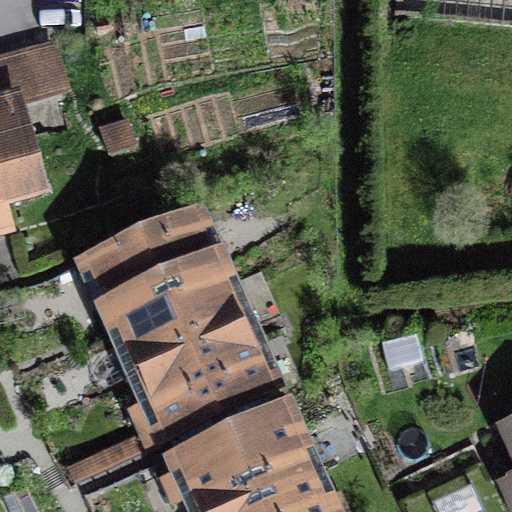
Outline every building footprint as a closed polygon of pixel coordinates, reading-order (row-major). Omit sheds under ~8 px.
[(12,107),(0,110),(0,201),(36,192),(12,107)] [(215,272),(195,227),(93,273),(114,318),(215,272)] [(215,272),(114,318),(141,377),(242,332),(215,272)] [(270,392),(242,332),(141,377),(169,438),(270,392)] [(227,511),(307,476),(281,417),(180,463),(202,511),(227,511)] [(511,505),(511,427),(504,432),(511,448),(511,480),(502,485),(511,505)] [(323,511),(307,476),(227,511),(323,511)]
